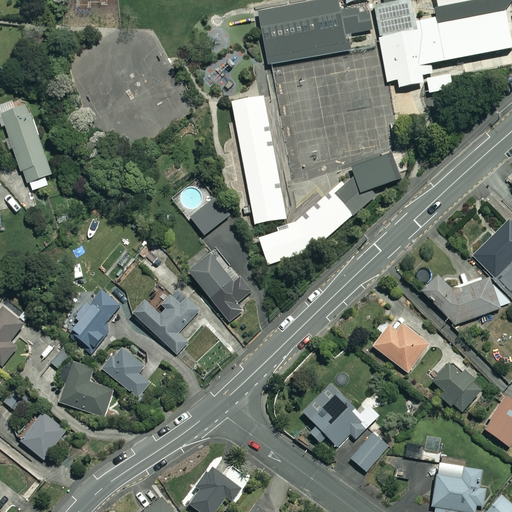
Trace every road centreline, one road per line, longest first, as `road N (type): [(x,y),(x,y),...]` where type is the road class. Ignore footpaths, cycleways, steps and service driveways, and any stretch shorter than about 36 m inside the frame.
road 1 (tertiary): [(511,131),(216,408)]
road 2 (residential): [(216,408),(357,511)]
road 3 (tertiary): [(216,408),(76,511)]
